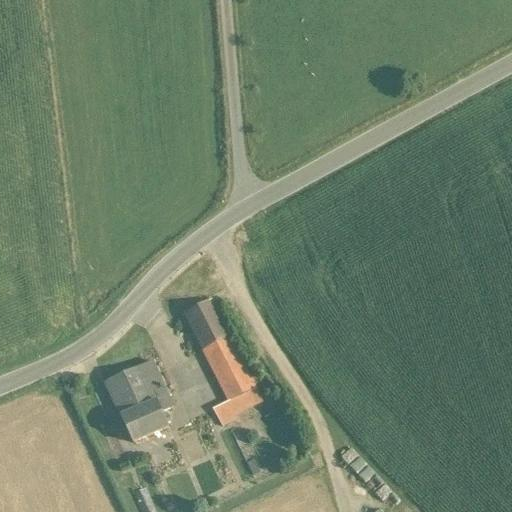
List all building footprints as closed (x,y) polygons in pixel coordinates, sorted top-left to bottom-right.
[(186,314),(230,402),(255,389),(211,301),(186,314)] [(155,362),(108,383),(122,416),(157,401),(162,413),(175,407),(155,362)] [(263,404),(255,389),(230,402),(215,410),(222,424),(263,404)] [(157,401),(122,416),(134,444),(169,429),(162,413),(157,401)] [(155,511),(148,497),(140,501),(145,511),(155,511)]
